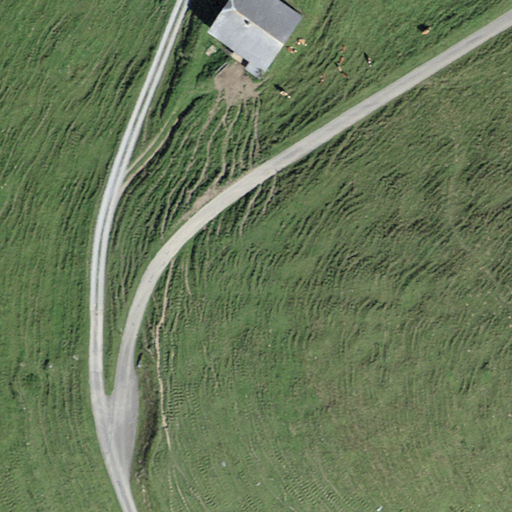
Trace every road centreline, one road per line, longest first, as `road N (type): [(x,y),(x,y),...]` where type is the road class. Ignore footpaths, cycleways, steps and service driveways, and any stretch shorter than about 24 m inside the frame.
road 1 (unclassified): [(511,18),(200,219),(155,272),(128,342),(113,449),(132,511)]
road 2 (track): [(184,0),(112,189),(99,247),(97,412),(113,449)]
